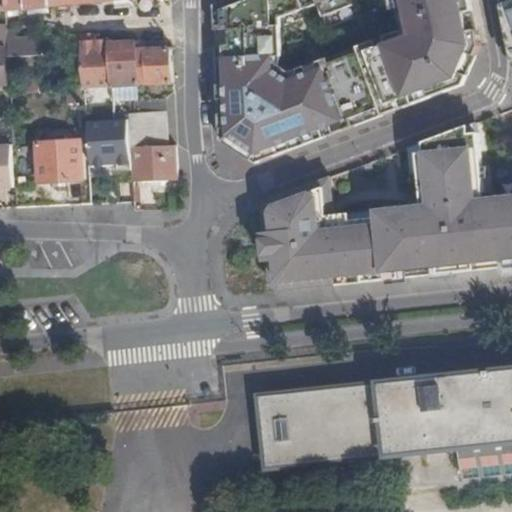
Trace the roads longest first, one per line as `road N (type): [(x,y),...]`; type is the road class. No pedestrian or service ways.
road 1 (unclassified): [(489,0),(509,91),(221,200),(195,234)]
road 2 (unclassified): [(193,336),(511,297)]
road 3 (unclassified): [(195,234),(199,114),(186,65),(184,0)]
road 4 (unclassified): [(195,234),(0,233)]
road 5 (unclassified): [(0,348),(193,336)]
